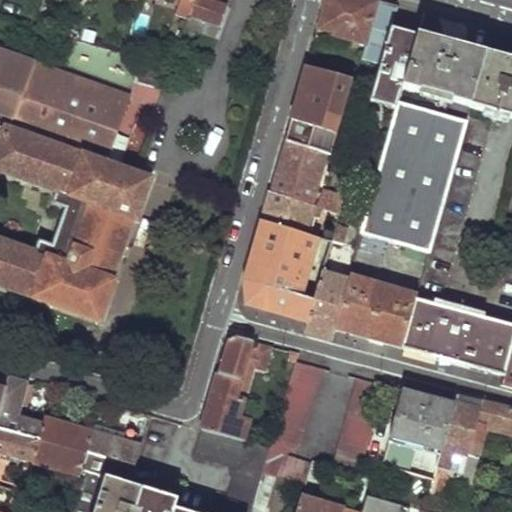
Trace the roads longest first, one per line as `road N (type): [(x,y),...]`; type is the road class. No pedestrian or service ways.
road 1 (residential): [(220,318),(314,0)]
road 2 (residential): [(511,399),(220,318)]
road 3 (residential): [(0,362),(187,413),(220,318)]
